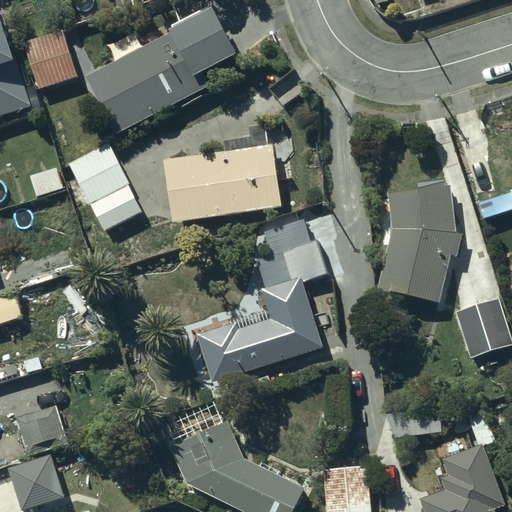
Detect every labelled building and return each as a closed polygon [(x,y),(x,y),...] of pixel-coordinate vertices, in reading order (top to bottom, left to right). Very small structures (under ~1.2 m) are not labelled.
[(168,36),(86,78),(115,135),(209,88),(201,73),(233,57),(209,11),(167,33),(168,36)] [(0,116),(30,108),(15,58),(10,59),(0,25),(0,116)] [(60,33),(23,45),(38,91),(75,78),(60,33)] [(220,143),(222,153),(161,163),(171,226),(280,208),(270,145),(264,146),(260,126),(249,127),(251,138),(220,143)] [(103,144),(66,164),(103,235),(140,216),(103,144)] [(56,169),(28,177),(34,199),(62,190),(56,169)] [(391,231),(376,290),(441,306),(459,234),(454,233),(450,189),(387,195),(391,231)] [(269,311),(228,324),(228,326),(195,338),(211,387),(323,349),(302,286),(327,277),(315,240),(310,242),(303,221),(248,240),(265,291),(263,292),(269,311)] [(0,297),(0,324),(20,319),(13,294),(0,297)] [(511,341),(497,294),(455,307),(472,362),(511,349),(511,341)] [(53,406),(14,418),(26,458),(65,446),(53,406)] [(384,415),(393,435),(393,438),(441,433),(438,410),(384,415)] [(467,419),(478,447),(442,461),(448,477),(439,480),(444,492),(426,498),(419,501),(423,511),(492,511),(504,506),(489,467),(481,448),(495,442),(484,412),(467,419)] [(171,434),(174,444),(175,446),(170,448),(183,482),(229,506),(241,511),(291,511),(302,488),(247,465),(240,459),(227,424),(196,436),(192,426),(171,434)] [(51,458),(7,471),(19,511),(21,511),(64,499),(51,458)] [(369,511),(367,467),(322,470),(324,511),(369,511)]
